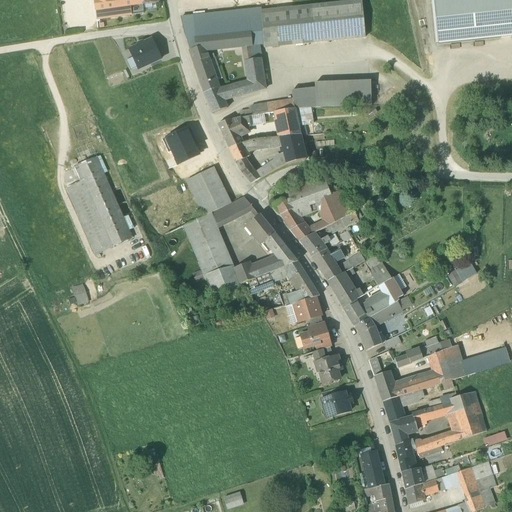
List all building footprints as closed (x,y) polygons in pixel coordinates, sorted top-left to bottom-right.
[(94,0),(97,20),(144,14),(143,5),(142,6),(141,0),(94,0)] [(261,11),(263,32),(264,44),(264,48),(365,38),(362,0),(261,11)] [(511,0),(433,0),(438,44),(511,37),(511,0)] [(261,10),(193,17),(196,39),(204,38),(249,34),(263,32),(261,11),(261,10)] [(185,40),(189,51),(197,48),(196,39),(193,17),(182,18),(185,40)] [(263,32),(249,34),(251,46),(259,45),(264,44),(263,32)] [(249,34),(204,38),(206,50),(212,49),(251,46),(249,34)] [(208,59),(205,50),(206,50),(204,38),(196,39),(197,48),(189,51),(203,92),(218,88),(208,59)] [(151,40),(130,50),(138,68),(146,64),(146,66),(161,59),(151,40)] [(243,53),(245,61),(261,59),(259,45),(251,46),(252,52),(243,53)] [(206,50),(205,50),(208,59),(215,57),(212,49),(206,50)] [(242,84),(243,90),(244,95),(266,90),(265,86),(261,59),(245,61),(248,82),(242,84)] [(316,91),(316,109),(371,107),(371,82),(315,83),(316,91)] [(223,100),(244,95),(243,90),(242,84),(220,89),(223,100)] [(225,109),(223,100),(220,89),(219,88),(218,88),(203,92),(211,114),(225,109)] [(292,97),(294,110),(311,109),(316,109),(316,91),(292,92),(292,97)] [(265,104),(267,114),(274,113),(294,110),(292,97),(265,101),(265,104)] [(251,109),(252,116),(267,114),(265,104),(250,106),(251,109)] [(238,111),(239,118),(241,118),(248,117),(252,116),(251,109),(238,111)] [(311,109),(294,110),(298,127),(314,125),(311,109)] [(298,127),(294,110),(274,113),(280,138),(300,136),(298,127)] [(239,118),(231,120),(234,126),(242,125),(241,118),(239,118)] [(234,126),(231,120),(218,124),(229,149),(243,143),(239,138),(238,137),(234,126)] [(250,129),(249,124),(242,125),(234,126),(238,137),(239,138),(245,135),(243,132),(250,129)] [(172,152),(176,162),(200,151),(189,128),(163,140),(169,153),(172,152)] [(300,136),(280,138),(282,147),(284,156),(286,164),(286,165),(306,160),(300,136)] [(280,138),(264,139),(265,149),(282,147),(280,138)] [(243,143),(229,149),(239,170),(248,167),(243,159),(249,157),(246,150),(254,148),(255,150),(265,149),(264,139),(253,140),(243,143)] [(256,176),(248,167),(239,170),(251,184),(286,164),(284,156),(274,161),(267,167),(268,168),(256,176)] [(82,183),(111,251),(133,241),(97,159),(75,169),(82,183)] [(206,215),(211,213),(230,204),(213,169),(190,179),(206,215)] [(287,200),(288,199),(325,186),(320,176),(283,189),(287,200)] [(66,190),(95,258),(111,251),(82,183),(66,190)] [(325,186),(288,199),(293,209),(317,200),(330,196),(325,186)] [(330,196),(340,220),(349,216),(339,193),(330,196)] [(317,200),(321,208),(327,222),(328,226),(340,220),(330,196),(317,200)] [(230,204),(211,213),(217,229),(254,211),(249,206),(244,198),(230,204)] [(287,200),(273,206),(280,215),(293,209),(288,199),(287,200)] [(317,200),(293,209),(297,216),(321,208),(317,200)] [(297,216),(293,209),(280,215),(289,228),(296,237),(308,230),(304,225),(303,225),(297,216)] [(358,211),(354,213),(357,220),(362,218),(358,211)] [(209,294),(241,285),(234,268),(217,229),(211,213),(206,215),(183,226),(200,270),(204,280),(209,294)] [(349,216),(340,220),(345,228),(358,221),(357,220),(354,213),(349,216)] [(259,215),(247,225),(262,244),(266,241),(275,235),(259,215)] [(340,220),(328,226),(326,227),(330,235),(345,228),(340,220)] [(327,222),(308,230),(312,235),(314,234),(326,227),(328,226),(327,222)] [(308,230),(296,237),(299,242),(312,235),(308,230)] [(347,232),(340,235),(344,242),(350,238),(347,232)] [(319,241),(314,234),(312,235),(299,242),(312,258),(326,250),(319,241)] [(290,253),(275,235),(266,241),(279,257),(290,253)] [(327,237),(319,241),(326,250),(330,248),(328,243),(330,242),(327,237)] [(326,250),(312,258),(324,276),(336,269),(333,262),(330,258),(326,250)] [(279,257),(250,269),(254,279),(255,279),(270,273),(297,262),(290,253),(279,257)] [(359,254),(349,260),(352,269),(364,262),(359,254)] [(377,254),(364,262),(377,287),(391,279),(377,254)] [(349,260),(336,269),(340,275),(342,274),(349,270),(352,269),(349,260)] [(247,262),(234,268),(241,285),(254,280),(250,269),(247,262)] [(297,262),(286,267),(291,275),(292,276),(303,270),(297,262)] [(464,266),(447,276),(454,287),(470,277),(464,266)] [(286,267),(270,273),(273,281),(274,281),(291,275),(286,267)] [(324,276),(327,282),(340,275),(336,269),(324,276)] [(196,283),(204,280),(200,270),(192,273),(196,283)] [(313,286),(303,270),(292,276),(301,291),(307,300),(316,297),(319,297),(313,286)] [(270,273),(255,279),(257,285),(247,289),(257,315),(284,307),(274,281),(273,281),(270,273)] [(340,275),(327,282),(339,302),(352,294),(348,288),(350,287),(345,278),(342,274),(340,275)] [(366,302),(358,307),(366,320),(369,318),(388,308),(397,303),(395,301),(401,298),(391,279),(377,287),(380,292),(365,301),(366,302)] [(71,287),(77,306),(89,302),(83,284),(71,287)] [(358,290),(352,294),(355,301),(362,297),(358,290)] [(307,300),(301,291),(287,295),(291,305),(293,304),(307,300)] [(352,294),(339,302),(343,309),(355,301),(352,294)] [(307,300),(293,304),(298,324),(308,321),(322,317),(316,297),(307,300)] [(406,298),(397,303),(402,311),(411,306),(406,298)] [(358,307),(355,301),(343,309),(355,327),(366,320),(358,307)] [(397,303),(388,308),(393,318),(402,313),(402,311),(397,303)] [(366,320),(355,327),(359,334),(362,342),(377,335),(374,328),(379,326),(393,318),(388,308),(369,318),(366,320)] [(322,317),(308,321),(310,327),(323,322),(322,317)] [(437,317),(425,322),(430,331),(434,329),(435,331),(442,327),(437,317)] [(310,327),(308,327),(310,333),(300,336),(304,349),(316,346),(329,342),(328,336),(329,333),(326,331),(323,322),(310,327)] [(377,335),(362,342),(366,352),(382,345),(378,335),(377,335)] [(397,337),(385,343),(388,349),(400,343),(397,337)] [(427,347),(428,349),(438,345),(435,338),(425,341),(427,347)] [(448,341),(438,345),(440,352),(443,352),(443,353),(452,350),(448,341)] [(329,342),(316,346),(317,351),(330,348),(331,347),(329,342)] [(438,345),(428,349),(431,357),(440,352),(438,345)] [(427,347),(406,355),(406,357),(394,361),(397,369),(411,365),(411,364),(429,358),(431,357),(428,349),(427,347)] [(317,351),(314,352),(317,363),(333,359),(333,358),(330,348),(317,351)] [(452,350),(443,353),(451,381),(467,377),(463,364),(459,348),(452,350)] [(431,357),(429,358),(435,376),(437,385),(451,381),(443,353),(443,352),(431,357)] [(333,359),(317,363),(323,384),(326,386),(329,385),(331,382),(339,379),(337,370),(341,368),(339,360),(334,361),(333,359)] [(473,361),(463,364),(467,377),(477,374),(473,361)] [(389,372),(374,377),(382,402),(398,397),(396,392),(389,372)] [(435,376),(400,387),(401,391),(403,396),(437,385),(435,376)] [(451,382),(438,386),(440,392),(453,388),(451,382)] [(339,389),(322,394),(324,400),(341,394),(339,389)] [(422,391),(397,398),(401,411),(426,403),(422,391)] [(324,400),(322,400),(327,419),(350,412),(348,405),(352,404),(350,396),(346,397),(345,393),(341,394),(324,400)] [(456,398),(450,400),(451,404),(454,412),(459,430),(462,440),(485,433),(473,393),(456,398)] [(449,397),(439,399),(440,400),(442,406),(451,404),(450,400),(449,397)] [(397,398),(382,403),(389,424),(404,420),(401,411),(397,398)] [(428,403),(430,410),(442,406),(440,400),(428,403)] [(430,410),(413,414),(415,423),(454,412),(451,404),(442,406),(430,410)] [(404,420),(389,424),(395,446),(407,442),(405,435),(417,432),(415,423),(413,414),(411,415),(412,418),(404,420)] [(421,442),(416,442),(413,442),(417,455),(418,454),(441,447),(462,440),(459,430),(421,442)] [(483,439),(487,448),(508,440),(505,431),(483,439)] [(407,442),(395,446),(400,468),(411,465),(409,458),(417,455),(413,442),(413,441),(407,442)] [(441,447),(418,454),(420,460),(443,453),(441,447)] [(361,455),(370,489),(373,488),(383,486),(374,452),(361,455)] [(488,463),(458,473),(461,485),(468,507),(469,511),(475,511),(485,508),(484,506),(495,503),(490,491),(497,488),(488,463)] [(411,465),(400,468),(401,473),(411,471),(412,470),(411,465)] [(453,468),(445,470),(447,477),(455,474),(453,468)] [(412,470),(411,471),(414,487),(420,485),(422,485),(420,477),(418,469),(412,470)] [(443,469),(434,472),(437,480),(443,478),(447,477),(445,470),(443,471),(443,469)] [(411,471),(401,473),(405,491),(414,487),(411,471)] [(434,472),(420,477),(422,485),(426,484),(434,481),(437,480),(434,472)] [(447,477),(443,478),(447,489),(461,485),(458,473),(455,474),(447,477)] [(434,482),(426,485),(429,493),(429,495),(447,489),(443,478),(437,480),(434,481),(434,482)] [(422,485),(420,485),(422,495),(429,493),(426,485),(426,484),(422,485)] [(379,501),(391,498),(390,493),(388,485),(383,486),(373,488),(374,496),(375,502),(379,501)] [(414,487),(405,491),(409,508),(424,505),(422,495),(420,485),(414,487)] [(365,498),(374,496),(373,488),(370,489),(364,490),(365,498)] [(227,511),(244,506),(240,493),(223,498),(227,511)] [(393,511),(391,498),(379,501),(380,504),(381,511),(393,511)]
